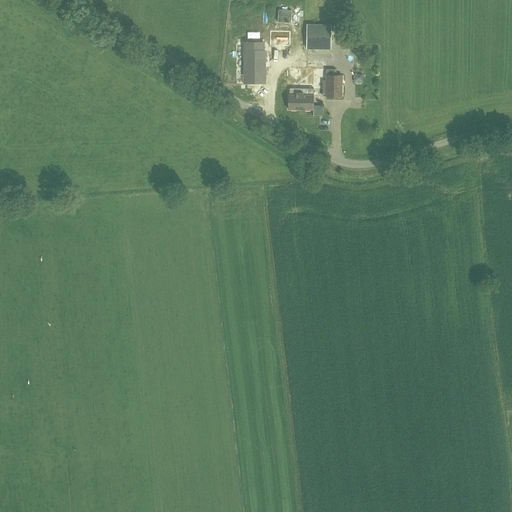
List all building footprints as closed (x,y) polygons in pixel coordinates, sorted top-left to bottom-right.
[(361,0),(362,11),(377,10),(376,0),(361,0)] [(331,49),(331,23),(307,23),(306,48),(331,49)] [(270,31),(270,46),(290,47),(291,31),(270,31)] [(248,84),(267,85),(268,52),(266,52),(266,44),(247,44),(246,54),(249,54),(248,84)] [(323,88),(323,95),(323,96),(339,96),(342,96),(343,76),(336,75),(336,69),(326,69),(326,74),(326,80),(323,80),(323,88)] [(323,88),(314,88),(295,88),(295,94),(289,94),(289,109),(313,109),(313,95),(323,95),(323,88)] [(325,113),(325,105),(315,105),(316,113),(325,113)]
